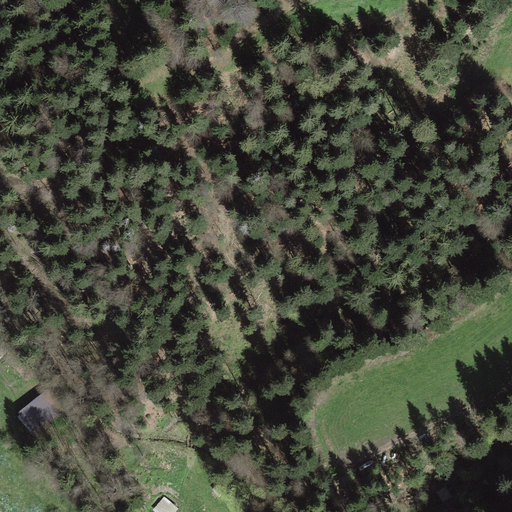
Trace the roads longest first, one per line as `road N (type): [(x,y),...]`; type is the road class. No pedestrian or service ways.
road 1 (track): [(511,386),(356,463),(343,478),(347,492),(365,500),(440,486),(450,502),(442,511)]
road 2 (track): [(170,0),(174,49),(210,61),(314,0)]
